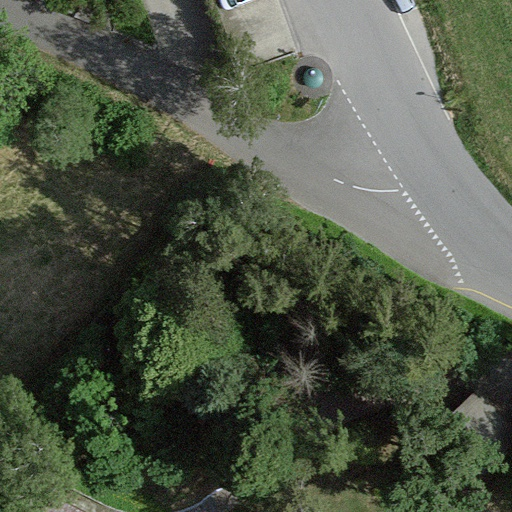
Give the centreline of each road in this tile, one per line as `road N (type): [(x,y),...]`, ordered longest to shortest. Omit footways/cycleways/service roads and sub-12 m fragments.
road 1 (unclassified): [(426,157),(388,194),(327,186),(104,53),(0,5)]
road 2 (tertiary): [(360,0),(426,157)]
road 3 (tertiary): [(426,157),(511,252)]
